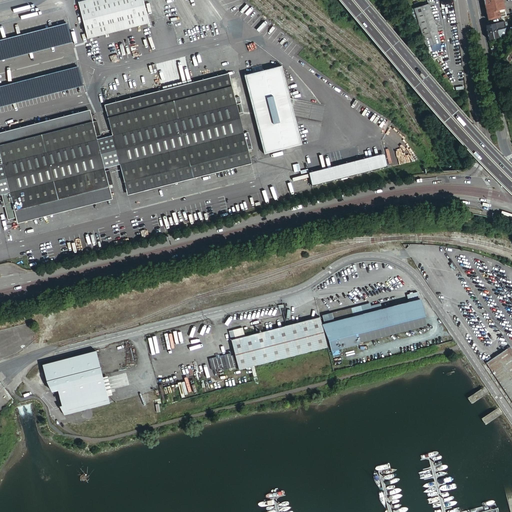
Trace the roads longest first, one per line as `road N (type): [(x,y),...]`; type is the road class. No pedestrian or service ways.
road 1 (unclassified): [(511,417),(419,280),(370,256),(342,262),(285,295),(0,368)]
road 2 (primary): [(0,303),(362,210),(460,199),(491,204)]
road 3 (primary): [(466,178),(362,193),(0,284)]
road 4 (trunk): [(346,0),(511,187)]
road 5 (motorway): [(511,173),(360,0)]
road 6 (secondary): [(506,156),(468,12)]
road 7 (secondary): [(468,12),(488,157)]
